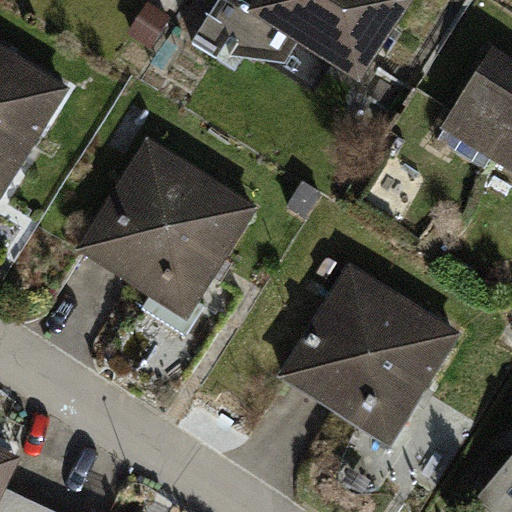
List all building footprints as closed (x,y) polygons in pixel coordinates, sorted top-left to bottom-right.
[(287,64),(302,43),(252,11),(254,8),(241,0),(218,0),(193,41),(218,57),(287,64)] [(260,0),(254,8),(252,11),(302,43),(359,81),(413,0),(412,0),(260,0)] [(511,59),(493,48),(442,127),(511,170),(511,59)] [(0,49),(0,205),(33,154),(71,94),(0,49)] [(151,141),(81,252),(190,319),(218,274),(260,208),(151,141)] [(353,264),(282,377),(390,444),(419,398),(461,331),(353,264)] [(0,502),(6,490),(22,459),(0,447),(0,502)] [(511,511),(511,460),(479,498),(495,511),(511,511)] [(0,502),(0,511),(52,511),(6,490),(0,502)]
